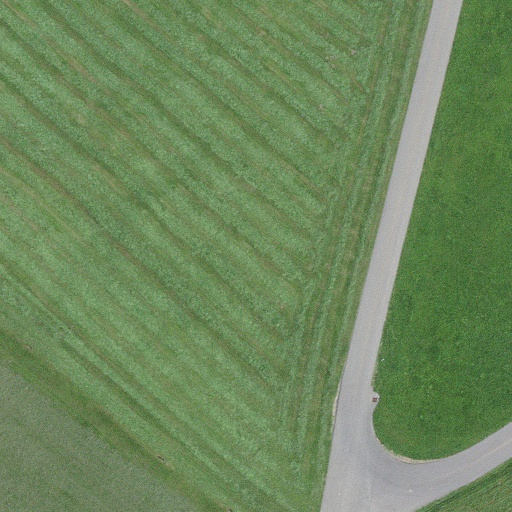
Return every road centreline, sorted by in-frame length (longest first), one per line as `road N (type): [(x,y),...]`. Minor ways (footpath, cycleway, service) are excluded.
road 1 (track): [(450,0),(356,394),(359,491)]
road 2 (track): [(359,491),(437,482),(511,434)]
